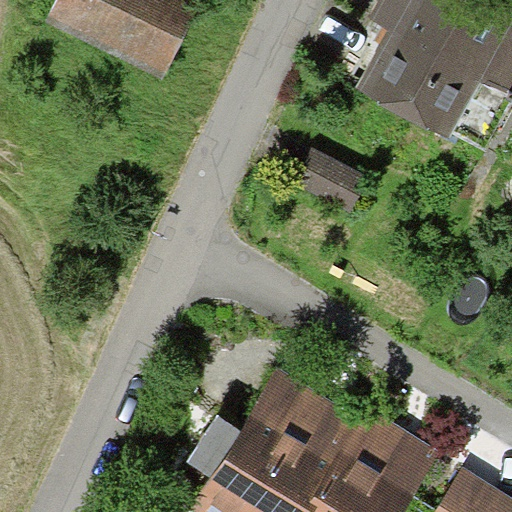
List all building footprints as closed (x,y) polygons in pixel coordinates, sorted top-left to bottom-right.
[(161,63),(187,9),(169,0),(55,0),(51,9),(161,63)] [(511,94),(511,0),(408,0),(359,87),(481,151),(511,94)] [(359,181),(308,154),(294,181),(345,207),(359,181)] [(232,511),(300,511),(353,425),(272,374),(198,490),(232,511)] [(361,412),(353,425),(300,511),(393,511),(429,455),(361,412)] [(509,511),(511,509),(457,474),(432,511),(509,511)]
